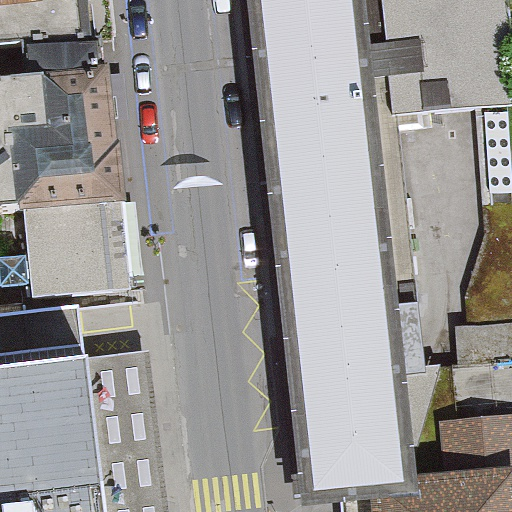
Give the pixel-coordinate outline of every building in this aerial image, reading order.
[(0,0),(0,50),(87,43),(82,0),(0,0)] [(245,0),(288,507),(371,500),(414,496),(413,480),(404,371),(420,369),(398,113),(369,115),(359,0),(245,0)] [(511,58),(507,0),(359,0),(369,115),(398,113),(481,106),(511,103),(511,58)] [(0,210),(23,209),(123,200),(121,148),(113,149),(108,74),(99,75),(99,42),(87,43),(0,50),(0,210)] [(511,103),(481,106),(495,265),(511,263),(511,103)] [(132,286),(123,200),(23,209),(31,296),(132,286)] [(511,263),(495,265),(480,266),(472,287),(475,325),(455,327),(458,366),(420,369),(404,371),(413,480),(511,471),(511,263)] [(100,511),(76,315),(0,323),(0,511),(100,511)] [(511,511),(511,471),(413,480),(414,496),(371,500),(372,511),(511,511)]
